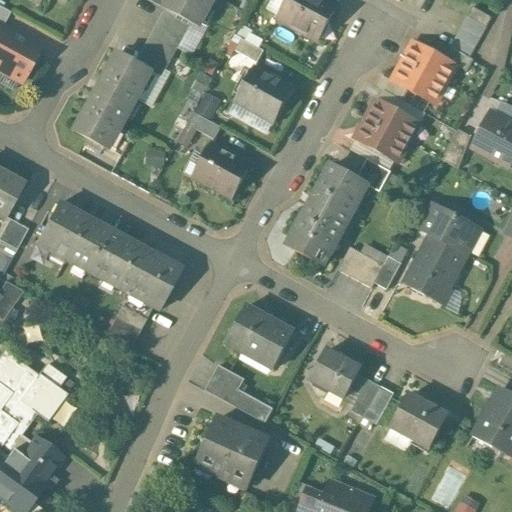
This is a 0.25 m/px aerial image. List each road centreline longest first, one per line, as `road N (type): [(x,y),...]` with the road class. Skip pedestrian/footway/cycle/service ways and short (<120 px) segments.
road 1 (residential): [(378,0),(239,259)]
road 2 (residential): [(239,259),(120,511)]
road 3 (residential): [(23,141),(239,259)]
road 4 (residential): [(456,362),(413,358),(239,259)]
road 5 (residential): [(23,141),(103,0)]
